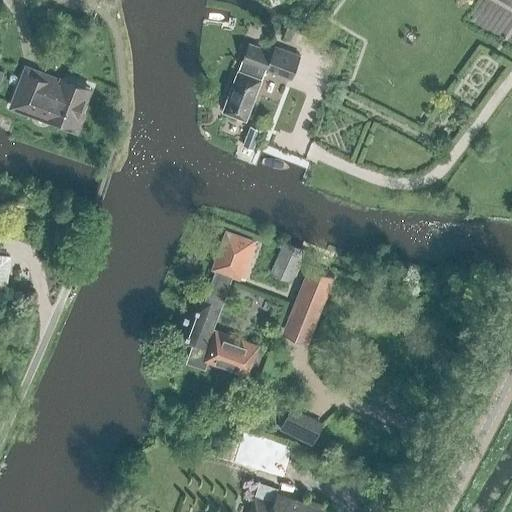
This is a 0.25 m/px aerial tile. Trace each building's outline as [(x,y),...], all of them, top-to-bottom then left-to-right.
[(249,43),(224,111),(247,119),(266,69),(292,78),(300,55),(279,47),(277,53),(249,43)] [(61,81),(26,67),(11,107),(12,107),(14,104),(60,122),(64,126),(69,128),(74,127),(79,124),(81,119),(80,113),(90,88),(63,78),(61,81)] [(255,142),(260,130),(250,126),(245,138),(255,142)] [(251,245),(227,236),(214,271),(220,273),(207,305),(191,298),(175,341),(190,347),(185,363),(205,370),(207,363),(245,378),(255,350),(215,335),(215,336),(208,333),(229,276),(238,280),(251,245)] [(274,274),(290,280),(292,281),(302,256),(305,249),(301,248),(288,242),(285,241),(283,240),(270,272),(274,274)] [(333,279),(309,269),(290,317),(314,327),(333,279)] [(241,435),(231,466),(280,482),(291,450),(241,435)] [(273,505),(254,499),(249,511),(321,511),(323,506),(304,500),(303,502),(277,494),(273,505)]
